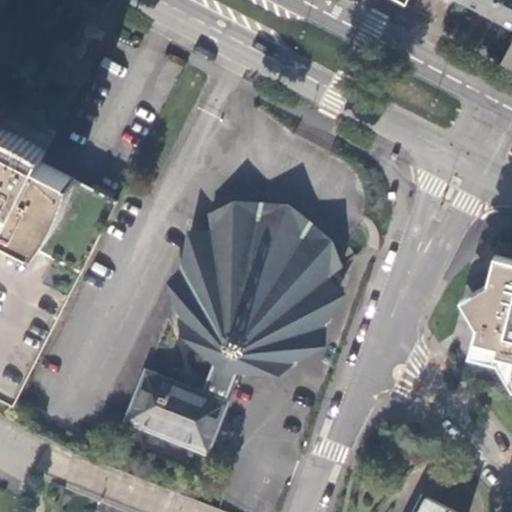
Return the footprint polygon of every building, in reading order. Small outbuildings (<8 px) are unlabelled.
[(498,0),(463,0),(462,2),(490,16),(498,0)] [(511,0),(498,0),(490,16),(511,28),(511,0)] [(7,233),(82,271),(119,198),(46,161),(61,132),(16,109),(12,107),(0,130),(0,244),(1,245),(7,233)] [(225,374),(237,376),(284,378),(311,348),(330,347),(330,326),(349,294),(334,277),(345,267),(334,239),(292,205),(237,201),(210,214),(211,231),(190,231),(182,268),(168,283),(186,345),(214,366),(225,374)] [(0,393),(15,401),(82,271),(7,233),(1,245),(0,244),(0,393)] [(511,259),(493,254),(486,283),(461,297),(478,323),(470,355),(511,365),(511,366),(510,373),(511,373),(511,259)] [(225,374),(214,366),(203,391),(145,369),(125,423),(212,458),(232,402),(228,401),(237,376),(225,374)] [(416,511),(463,511),(426,493),(416,511)]
